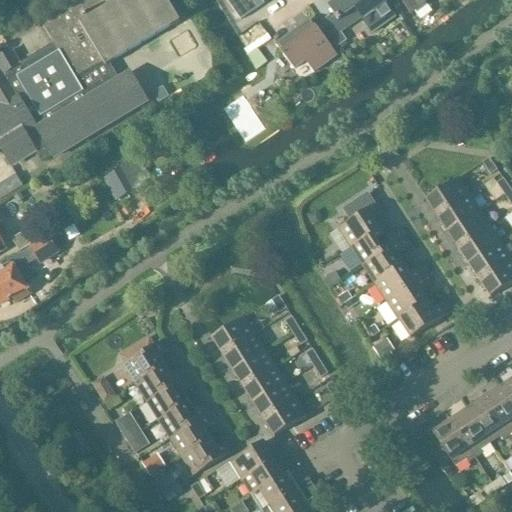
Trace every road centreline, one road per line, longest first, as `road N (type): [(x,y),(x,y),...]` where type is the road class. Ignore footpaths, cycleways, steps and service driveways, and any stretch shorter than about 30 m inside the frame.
road 1 (residential): [(41,337),(511,21)]
road 2 (residential): [(367,511),(327,451),(511,332)]
road 3 (residential): [(162,511),(41,337)]
